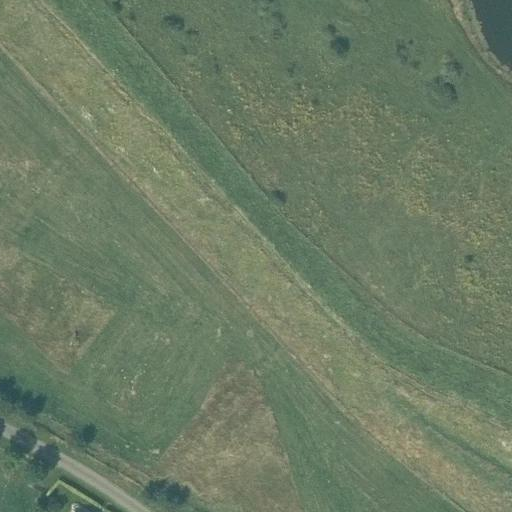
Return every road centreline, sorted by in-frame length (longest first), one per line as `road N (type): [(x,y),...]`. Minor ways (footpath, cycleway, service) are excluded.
road 1 (track): [(511,430),(391,370),(348,337),(36,0)]
road 2 (unclassified): [(139,511),(0,427)]
